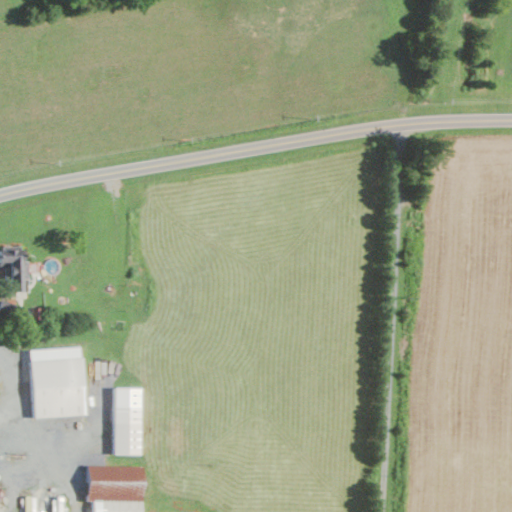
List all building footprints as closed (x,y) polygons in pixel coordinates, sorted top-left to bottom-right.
[(13,291),(29,291),(28,279),(27,260),(22,260),(22,246),(3,247),(3,261),(12,261),(13,291)] [(87,415),(83,346),(31,349),(34,417),(87,415)] [(143,388),(113,387),(112,427),(115,427),(114,454),(142,454),(143,388)] [(102,511),(103,499),(145,499),(146,466),(88,465),(88,500),(94,501),(93,511),(102,511)] [(36,511),(36,496),(25,497),(25,511),(36,511)]
